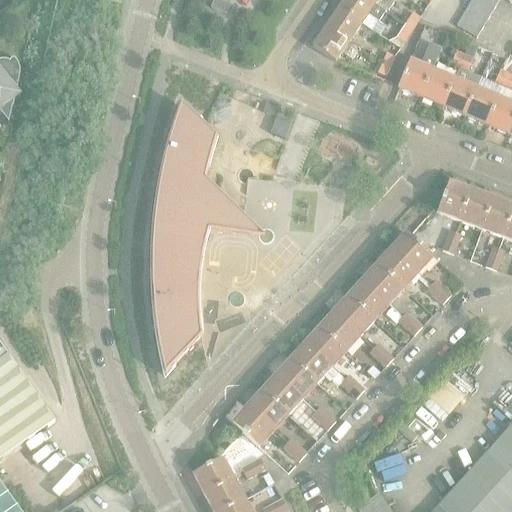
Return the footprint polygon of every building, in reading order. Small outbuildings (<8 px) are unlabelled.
[(225,16),(229,7),(213,0),(210,10),(225,16)] [(379,24),(385,14),(364,0),(345,0),(339,10),(361,26),(362,24),(372,30),(377,22),(379,24)] [(364,0),(385,14),(395,0),(364,0)] [(472,0),(462,17),(483,30),(500,0),(472,0)] [(339,10),(326,29),(348,44),(358,51),(359,52),(365,42),(355,35),(361,26),(339,10)] [(410,16),(403,27),(411,32),(418,21),(410,16)] [(477,40),(483,30),(462,17),(456,27),(477,40)] [(407,40),(411,32),(403,27),(399,35),(407,40)] [(358,51),(348,44),(326,29),(312,48),(335,64),(341,54),(351,61),(358,51)] [(396,39),(388,43),(400,50),(407,40),(399,35),(396,39)] [(433,43),(428,56),(437,60),(442,46),(433,43)] [(450,65),(459,68),(465,55),(456,51),(450,65)] [(473,58),(465,55),(459,68),(467,72),(473,58)] [(385,56),(380,66),(388,72),(393,60),(385,56)] [(16,63),(12,59),(9,62),(3,60),(0,60),(0,105),(5,101),(11,103),(10,107),(11,107),(14,94),(15,93),(15,92),(18,75),(18,69),(16,63)] [(511,63),(504,60),(500,71),(508,74),(511,64),(511,63)] [(398,90),(420,99),(432,72),(409,62),(398,90)] [(384,80),(388,72),(380,66),(375,76),(384,80)] [(485,94),(476,90),(464,117),(486,126),(508,74),(500,71),(494,84),(489,82),(485,94)] [(454,81),(432,72),(420,99),(442,108),(454,81)] [(511,86),(511,76),(508,74),(486,126),(508,136),(511,125),(511,104),(509,104),(511,97),(511,91),(510,91),(511,86)] [(442,108),(464,117),(476,90),(454,81),(442,108)] [(261,114),(274,119),(277,110),(265,105),(261,114)] [(181,109),(170,141),(162,174),(156,208),(153,241),(152,275),(154,309),(158,343),(165,376),(164,377),(165,377),(202,337),(201,336),(198,310),(199,284),(202,257),(208,232),(265,237),(265,236),(205,181),(210,161),(216,140),(217,140),(181,108),(181,109)] [(270,135),(284,141),(290,126),(276,120),(270,135)] [(437,215),(459,223),(470,193),(448,185),(437,215)] [(479,239),(481,232),(480,231),(492,201),(470,193),(459,223),(471,228),(468,235),(479,239)] [(480,231),(481,232),(502,240),(511,213),(511,208),(492,201),(480,231)] [(511,213),(502,240),(511,243),(511,213)] [(442,252),(447,254),(454,235),(449,233),(442,252)] [(406,235),(391,251),(414,273),(415,272),(420,266),(428,273),(437,264),(406,235)] [(460,237),(454,235),(447,254),(453,256),(460,237)] [(485,268),(490,270),(498,251),(492,249),(485,268)] [(376,268),(378,270),(379,269),(400,288),(401,288),(407,281),(409,283),(417,274),(415,272),(414,273),(391,251),(376,268)] [(504,254),(498,251),(490,270),(497,273),(504,254)] [(363,282),(362,283),(385,304),(383,306),(387,307),(390,310),(401,320),(402,319),(405,315),(409,311),(395,299),(403,290),(401,288),(400,288),(379,269),(378,270),(366,283),(363,282)] [(450,290),(454,294),(461,286),(457,282),(450,290)] [(347,299),(350,301),(372,321),(383,306),(385,304),(362,283),(347,299)] [(435,284),(431,288),(446,302),(450,298),(435,284)] [(442,307),(446,302),(431,288),(427,293),(442,307)] [(334,314),(333,314),(359,338),(372,321),(350,301),(338,315),(334,314)] [(390,310),(385,316),(395,326),(397,324),(401,320),(390,310)] [(358,338),(359,338),(333,314),(319,330),(342,351),(355,338),(358,338)] [(421,329),(405,315),(402,319),(417,333),(421,329)] [(413,338),(417,333),(402,319),(401,320),(397,324),(413,338)] [(345,353),(342,351),(319,330),(304,346),(330,369),(329,365),(342,352),(344,354),(345,353)] [(330,383),(337,376),(330,369),(304,346),(305,350),(293,363),(292,364),(313,383),(315,385),(323,377),(330,383)] [(378,346),(373,351),(388,365),(393,360),(378,346)] [(385,369),(388,365),(373,351),(370,355),(385,369)] [(0,461),(56,421),(8,358),(0,362),(0,511),(20,511),(0,482),(0,461)] [(301,397),(313,383),(292,364),(293,363),(291,361),(275,377),(301,401),(302,401),(301,397)] [(341,372),(337,376),(345,383),(360,396),(364,392),(349,378),(348,379),(341,372)] [(468,392),(450,375),(429,397),(447,414),(468,392)] [(286,417),(301,401),(275,377),(276,382),(264,395),(284,414),(284,415),(286,417)] [(356,401),(360,396),(345,383),(341,387),(356,401)] [(270,430),(284,415),(284,414),(264,395),(262,393),(247,409),(270,430)] [(273,432),(270,430),(247,409),(232,425),(258,449),(258,448),(256,446),(270,431),(272,433),(273,432)] [(320,409),(316,414),(331,428),(335,423),(320,409)] [(327,432),(331,428),(316,414),(312,418),(327,432)] [(511,511),(511,427),(435,511),(511,511)] [(291,441),(287,446),(302,460),(306,455),(291,441)] [(298,464),(302,460),(287,446),(283,450),(298,464)] [(402,453),(377,461),(384,481),(398,476),(397,473),(407,470),(402,453)] [(194,476),(205,497),(233,482),(222,461),(194,476)] [(247,481),(266,472),(260,461),(242,470),(247,481)] [(205,497),(213,511),(223,511),(244,501),(233,482),(205,497)] [(358,511),(380,511),(386,509),(378,497),(358,511)] [(223,511),(249,511),(244,501),(223,511)] [(263,511),(286,511),(281,502),(263,511)]
